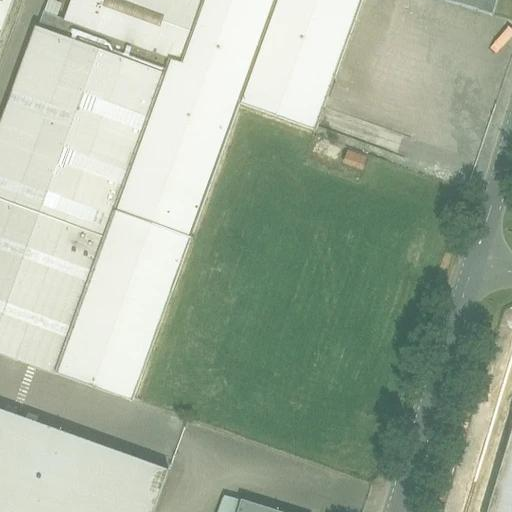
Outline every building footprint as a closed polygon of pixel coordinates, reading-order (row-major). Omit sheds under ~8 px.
[(0,0),(0,42),(15,0),(0,0)] [(71,0),(64,21),(43,13),(37,30),(35,29),(0,125),(0,356),(53,375),(53,374),(132,403),(132,402),(238,104),(314,131),(361,0),(71,0)] [(438,0),(492,16),(496,0),(438,0)] [(300,152),(319,159),(326,137),(308,130),(300,152)] [(351,160),(354,146),(339,143),(336,156),(351,160)] [(0,511),(153,511),(168,472),(0,411),(0,511)] [(511,511),(511,431),(487,511),(511,511)] [(276,511),(241,501),(237,511),(276,511)]
